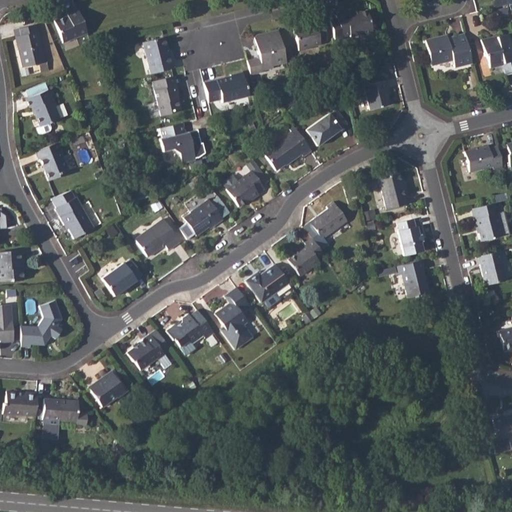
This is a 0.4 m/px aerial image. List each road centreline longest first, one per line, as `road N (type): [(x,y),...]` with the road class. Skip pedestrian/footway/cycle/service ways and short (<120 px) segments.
road 1 (residential): [(421,136),(342,165),(297,198),(285,225),(200,285),(164,292),(101,338)]
road 2 (residential): [(511,385),(489,382),(478,363),(421,136)]
road 3 (residential): [(200,107),(184,33),(317,0)]
road 4 (residential): [(101,338),(16,183)]
road 5 (residential): [(387,0),(421,136)]
road 6 (tertiary): [(124,511),(0,501)]
